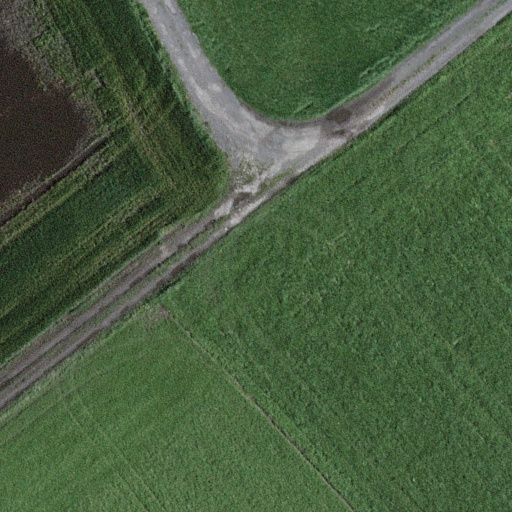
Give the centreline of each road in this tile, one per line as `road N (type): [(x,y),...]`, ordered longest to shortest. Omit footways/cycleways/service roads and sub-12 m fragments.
road 1 (track): [(511,0),(324,148),(268,139),(241,120),(173,0)]
road 2 (track): [(324,148),(0,403)]
